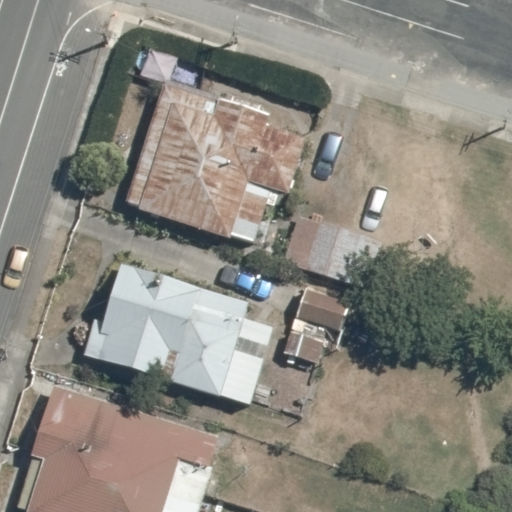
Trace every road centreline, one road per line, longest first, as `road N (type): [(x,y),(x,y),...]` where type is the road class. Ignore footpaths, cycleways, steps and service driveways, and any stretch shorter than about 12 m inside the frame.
road 1 (residential): [(341,0),(511,54)]
road 2 (residential): [(0,121),(39,0)]
